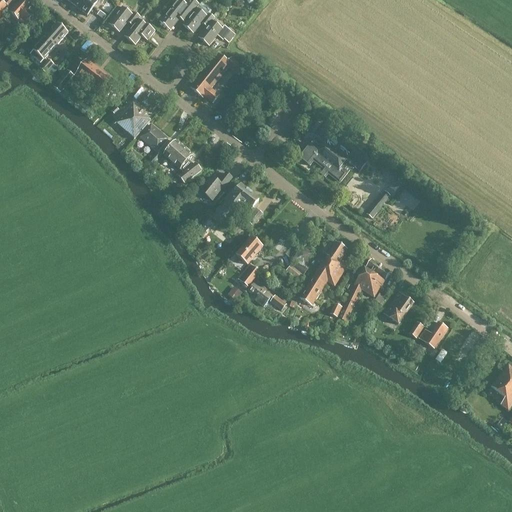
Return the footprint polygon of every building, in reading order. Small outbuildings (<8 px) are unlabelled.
[(10,11),(17,3),(13,0),(5,0),(2,4),(0,1),(0,17),(8,9),(10,11)] [(34,5),(28,0),(21,0),(9,15),(18,23),(22,18),(24,20),(20,24),(24,28),(34,17),(28,12),(34,5)] [(65,0),(88,17),(97,4),(97,3),(99,0),(65,0)] [(180,1),(161,25),(171,33),(180,21),(186,25),(193,16),(196,13),(196,12),(198,11),(200,8),(192,1),(187,7),(180,1)] [(186,25),(184,28),(194,36),(203,25),(208,30),(214,23),(216,21),(210,16),(212,12),(202,5),(200,8),(198,11),(196,12),(196,13),(193,16),(186,25)] [(134,29),(139,22),(141,19),(135,15),(133,17),(123,9),(110,27),(120,35),(128,24),(134,29)] [(139,22),(134,29),(125,39),(136,47),(143,38),(148,43),(155,33),(150,28),(149,29),(139,22)] [(208,30),(199,40),(210,48),(218,38),(224,42),(225,40),(230,44),(236,37),(231,33),(225,28),(223,31),(214,23),(208,30)] [(36,50),(34,53),(45,62),(47,59),(69,35),(58,26),(36,50)] [(16,40),(13,37),(8,42),(12,45),(16,40)] [(229,64),(219,56),(191,90),(204,101),(205,99),(214,106),(220,98),(211,91),(229,69),(240,77),(245,71),(232,60),(229,64)] [(105,101),(118,86),(88,62),(77,75),(94,89),(92,91),(105,101)] [(53,68),(48,64),(41,72),(46,77),(53,68)] [(77,77),(69,71),(68,71),(69,72),(55,90),(54,89),(54,90),(62,96),(61,95),(76,77),(76,78),(77,77)] [(135,141),(151,123),(146,118),(147,117),(134,106),(117,126),(135,141)] [(351,154),(333,139),(337,135),(324,125),(315,137),(317,140),(311,148),(308,146),(298,158),(310,168),(314,163),(324,171),(323,172),(338,184),(342,183),(354,168),(360,174),(367,165),(364,162),(367,159),(355,149),(351,154)] [(158,154),(169,142),(152,127),(141,140),(158,154)] [(177,143),(164,157),(169,161),(178,169),(182,172),(185,174),(180,178),(186,186),(203,172),(197,165),(195,167),(190,163),(194,158),(193,157),(177,143)] [(157,155),(149,164),(154,168),(162,159),(157,155)] [(225,190),(232,180),(227,175),(220,185),(213,179),(207,187),(205,186),(200,192),(212,202),(223,188),(225,190)] [(235,195),(234,197),(248,208),(252,212),(260,202),(242,187),(240,189),(238,190),(235,193),(235,195)] [(406,192),(400,199),(415,210),(421,202),(406,192)] [(373,221),(391,198),(385,194),(367,217),(373,221)] [(234,197),(215,222),(229,232),(235,224),(237,226),(243,218),(241,216),(248,208),(234,197)] [(397,218),(388,215),(386,221),(398,225),(403,210),(400,209),(397,218)] [(257,211),(248,223),(253,228),(263,216),(257,211)] [(207,219),(196,233),(203,239),(214,225),(207,219)] [(195,231),(191,228),(185,235),(189,238),(195,231)] [(248,267),(264,249),(252,239),(237,257),(248,267)] [(314,279),(326,287),(328,284),(335,289),(348,268),(341,263),(348,252),(337,244),(314,279)] [(291,267),(287,273),(299,283),(304,278),(308,271),(310,269),(308,267),(314,256),(301,248),(292,262),(294,263),(291,267)] [(391,275),(372,262),(366,271),(365,271),(354,287),(339,321),(347,324),(362,292),(374,300),(391,275)] [(249,289),(261,274),(251,266),(239,282),(249,289)] [(313,307),(326,287),(314,279),(301,300),(313,307)] [(264,309),(273,298),(261,289),(255,285),(249,293),(258,300),(256,302),(264,309)] [(236,290),(232,297),(238,302),(243,296),(236,290)] [(399,327),(414,305),(400,294),(384,316),(399,327)] [(380,295),(375,303),(381,307),(386,299),(380,295)] [(288,306),(277,297),(272,304),(283,312),(288,306)] [(335,307),(331,316),(338,320),(343,310),(335,307)] [(418,325),(411,336),(417,341),(425,329),(418,325)] [(435,352),(448,331),(439,325),(431,336),(426,332),(420,341),(435,352)] [(480,361),(484,356),(478,351),(474,356),(480,361)] [(509,413),(511,408),(511,369),(509,368),(492,389),(506,401),(501,407),(509,413)] [(503,433),(509,425),(503,420),(497,428),(503,433)]
